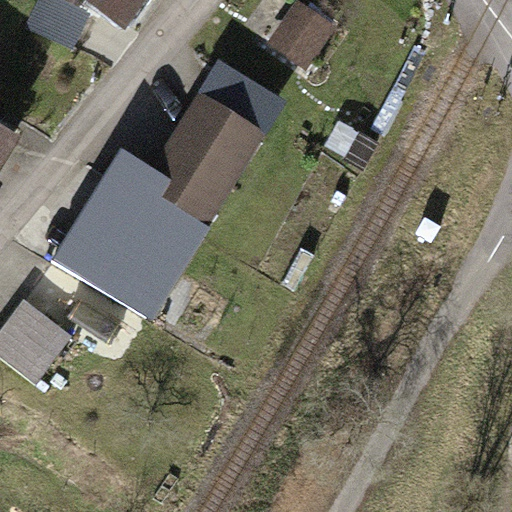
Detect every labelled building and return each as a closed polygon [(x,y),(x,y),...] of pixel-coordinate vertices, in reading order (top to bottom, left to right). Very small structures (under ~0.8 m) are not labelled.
[(65,0),(118,42),(151,0),(65,0)] [(316,0),(301,0),(277,33),(313,61),(344,21),(316,0)] [(212,94),(151,183),(214,226),(275,136),(212,94)] [(0,220),(47,135),(0,109),(0,220)] [(124,168),(64,263),(170,330),(231,235),(214,226),(151,183),(124,168)] [(34,300),(0,346),(0,353),(48,388),(85,337),(34,300)]
